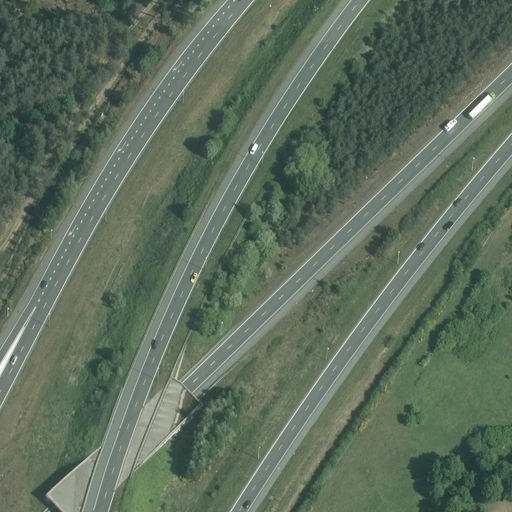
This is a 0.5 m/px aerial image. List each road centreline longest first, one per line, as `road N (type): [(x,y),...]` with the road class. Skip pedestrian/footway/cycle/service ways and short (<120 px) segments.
road 1 (motorway): [(58,511),(511,76)]
road 2 (motorway): [(360,0),(313,60),(201,254),(162,334),(98,511)]
road 3 (motorway): [(239,511),(401,277),(511,143)]
road 4 (motorway): [(245,0),(153,117),(43,306)]
